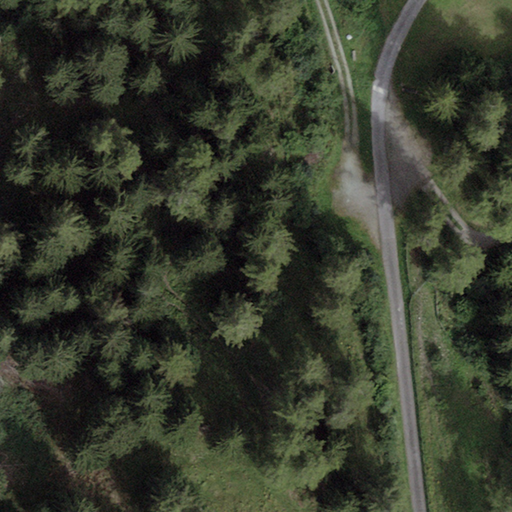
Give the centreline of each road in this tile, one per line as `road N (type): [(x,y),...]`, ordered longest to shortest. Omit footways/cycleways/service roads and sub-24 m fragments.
road 1 (track): [(421,511),(384,218)]
road 2 (track): [(384,218),(379,182),(415,0)]
road 3 (track): [(327,0),(379,182)]
